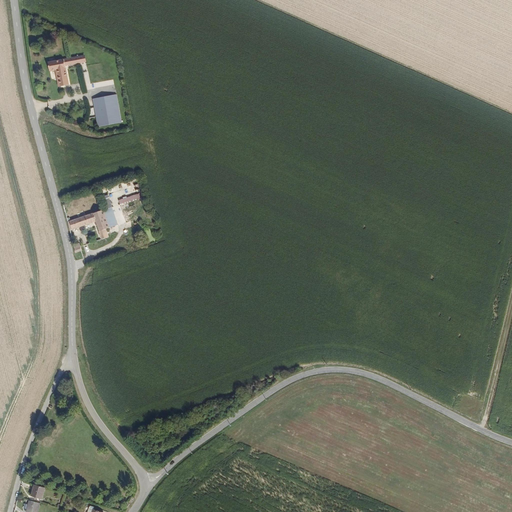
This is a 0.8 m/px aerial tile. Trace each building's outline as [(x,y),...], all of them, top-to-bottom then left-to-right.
[(64,87),(72,86),(68,66),(69,66),(69,64),(72,63),(73,65),(80,64),(79,62),(83,61),(84,63),(87,62),(86,56),(51,64),(53,72),(58,71),(60,71),(64,87)] [(98,127),(122,123),(117,94),(92,99),(98,127)] [(141,188),(136,190),(137,194),(118,199),(119,204),(143,198),(141,188)] [(106,229),(117,225),(112,207),(68,222),(70,230),(96,221),(102,239),(109,237),(106,229)] [(36,497),(46,499),(49,488),(39,485),(36,497)] [(41,511),(44,503),(33,501),(30,511),(41,511)]
